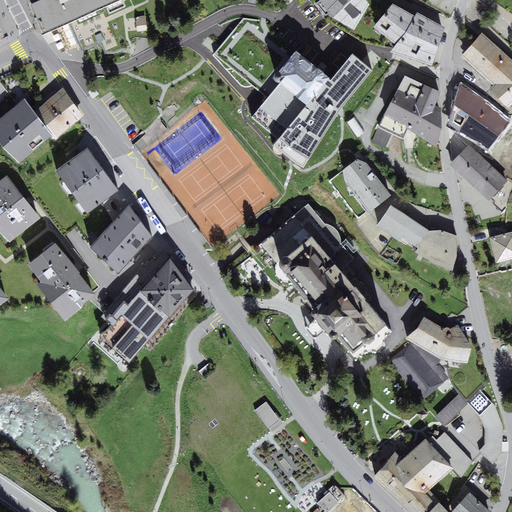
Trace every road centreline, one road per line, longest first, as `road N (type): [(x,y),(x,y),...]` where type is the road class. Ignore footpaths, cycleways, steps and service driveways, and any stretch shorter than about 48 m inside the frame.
road 1 (tertiary): [(58,71),(304,409),(401,511)]
road 2 (residential): [(511,427),(473,296),(444,126),(445,74),(463,0)]
road 3 (residential): [(392,56),(243,8),(128,66),(58,71)]
